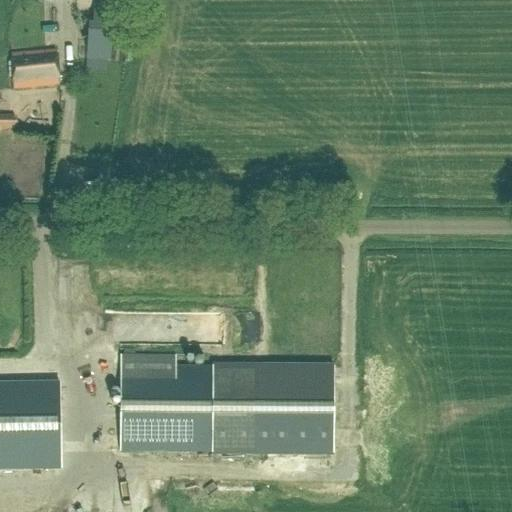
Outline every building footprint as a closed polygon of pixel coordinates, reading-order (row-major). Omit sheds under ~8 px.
[(62,0),(63,9),(80,8),(79,0),(62,0)] [(114,0),(98,0),(97,7),(94,6),(87,61),(109,64),(110,59),(115,60),(121,9),(114,8),(114,0)] [(59,86),(55,51),(11,55),(13,91),(59,86)] [(0,130),(19,130),(18,122),(0,122),(0,130)] [(280,297),(314,295),(313,280),(279,281),(280,297)] [(120,357),(119,453),(331,454),(332,370),(176,367),(176,357),(120,357)] [(0,388),(0,454),(55,453),(83,453),(82,387),(54,388),(0,388)] [(98,511),(97,482),(55,484),(56,511),(98,511)]
